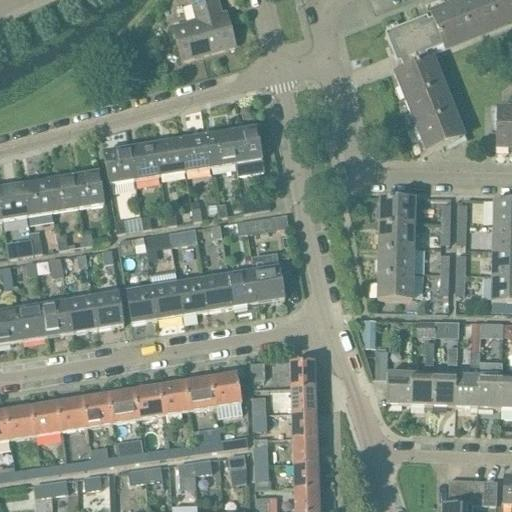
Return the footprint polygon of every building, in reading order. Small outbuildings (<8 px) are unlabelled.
[(194,23),(171,29),(180,66),(236,52),(227,14),(222,15),(218,0),(204,4),(202,0),(188,0),(190,7),(194,23)] [(466,0),(455,5),(470,40),(497,30),(483,0),(466,0)] [(511,0),(483,0),(497,30),(511,23),(511,0)] [(427,15),(431,24),(441,50),(442,52),(470,40),(455,5),(427,15)] [(400,65),(403,72),(428,62),(427,62),(425,57),(441,50),(431,24),(427,25),(426,21),(385,37),(389,47),(396,66),(400,65)] [(391,76),(403,105),(440,91),(428,62),(403,72),(391,76)] [(403,105),(413,130),(450,117),(440,91),(403,105)] [(494,154),(511,154),(511,115),(495,115),(494,154)] [(460,142),(450,117),(413,130),(423,157),(460,142)] [(229,135),(235,168),(261,164),(256,131),(229,135)] [(204,139),(210,172),(235,168),(229,135),(204,139)] [(179,144),(184,177),(210,172),(204,139),(179,144)] [(153,148),(159,181),(184,177),(179,144),(153,148)] [(128,152),(134,185),(159,181),(153,148),(128,152)] [(107,190),(134,185),(128,152),(102,156),(107,190)] [(72,180),(77,213),(104,209),(98,176),(72,180)] [(46,185),(52,217),(77,213),(72,180),(46,185)] [(22,189),(27,221),(52,217),(46,185),(22,189)] [(0,192),(0,217),(1,226),(27,221),(22,189),(0,192)] [(378,200),(377,227),(414,228),(415,201),(378,200)] [(269,214),(267,201),(241,205),(243,218),(269,214)] [(511,204),(492,203),(491,229),(511,229),(511,204)] [(218,222),(227,221),(224,208),(216,209),(218,222)] [(440,209),(440,229),(449,229),(450,209),(440,209)] [(456,209),(456,229),(465,229),(466,209),(456,209)] [(193,226),(201,225),(199,212),(190,213),(193,226)] [(167,230),(176,228),(174,216),(165,217),(167,230)] [(140,222),(142,234),(150,233),(148,220),(140,222)] [(244,226),(246,239),(272,235),(270,221),(244,226)] [(116,239),(142,234),(140,222),(140,223),(123,226),(123,224),(114,226),(116,239)] [(238,240),(246,239),(244,226),(236,227),(238,240)] [(377,227),(377,252),(413,253),(414,228),(377,227)] [(449,249),(449,229),(440,229),(439,249),(449,249)] [(465,250),(465,229),(456,229),(456,250),(465,250)] [(511,229),(491,229),(490,255),(511,255),(511,229)] [(212,244),(221,243),(219,230),(210,231),(212,244)] [(185,235),(169,238),(171,250),(171,252),(196,248),(195,247),(193,234),(185,235)] [(83,251),(92,249),(90,237),(81,238),(83,251)] [(162,252),(171,250),(169,238),(160,240),(162,252)] [(65,241),(60,241),(56,242),(58,255),(67,253),(65,241)] [(143,242),(117,246),(119,260),(145,255),(143,242)] [(20,260),(33,258),(31,246),(31,245),(18,247),(20,260)] [(33,259),(42,257),(40,245),(31,246),(33,258),(33,259)] [(7,263),(17,262),(15,249),(5,250),(7,263)] [(294,269),(291,251),(282,253),(285,271),(294,269)] [(377,252),(376,277),(413,278),(413,253),(377,252)] [(101,255),(104,269),(113,267),(111,254),(101,255)] [(511,255),(490,255),(490,280),(511,280),(511,255)] [(78,273),(87,271),(85,259),(76,260),(78,273)] [(439,259),(439,279),(448,279),(448,260),(439,259)] [(455,260),(455,279),(464,279),(465,260),(455,260)] [(63,282),(60,263),(50,265),(53,284),(63,282)] [(28,281),(36,279),(34,267),(26,268),(28,281)] [(0,272),(2,284),(3,293),(13,292),(12,283),(10,271),(0,272)] [(252,275),(258,308),(284,304),(278,271),(269,272),(252,275)] [(227,279),(232,312),(258,308),(252,275),(227,279)] [(412,305),(413,278),(376,277),(375,304),(412,305)] [(202,283),(207,317),(232,312),(227,279),(202,283)] [(448,300),(448,279),(439,279),(438,299),(448,300)] [(464,300),(464,279),(455,279),(454,300),(464,300)] [(491,307),(491,310),(491,316),(511,316),(511,280),(490,280),(489,307),(491,307)] [(176,287),(182,321),(207,317),(202,283),(176,287)] [(151,291),(156,325),(182,321),(176,287),(151,291)] [(130,329),(156,325),(151,291),(125,296),(130,329)] [(91,301),(96,334),(123,330),(118,296),(91,301)] [(69,329),(71,338),(96,334),(91,301),(65,305),(69,329)] [(44,329),(46,342),(71,338),(69,329),(65,305),(40,309),(44,329)] [(15,313),(20,347),(46,342),(44,329),(40,309),(15,313)] [(0,349),(20,347),(15,313),(0,315),(0,349)] [(359,325),(359,334),(375,335),(375,325),(359,325)] [(433,340),(433,342),(435,342),(444,342),(444,327),(444,326),(433,326),(433,327),(433,329),(433,340)] [(433,327),(415,327),(415,340),(433,340),(433,329),(433,327)] [(511,328),(502,328),(502,329),(502,341),(511,341),(511,328)] [(456,369),(456,351),(447,351),(446,369),(456,369)] [(385,409),(408,410),(409,377),(386,376),(387,355),(374,355),(373,384),(386,384),(385,409)] [(289,366),(289,390),(315,389),(314,365),(289,366)] [(250,367),(251,385),(264,384),(264,367),(250,367)] [(210,381),(215,413),(242,408),(237,377),(210,381)] [(409,377),(408,410),(431,411),(432,378),(409,377)] [(432,378),(431,411),(453,412),(454,378),(432,378)] [(454,378),(453,412),(476,413),(477,379),(454,378)] [(477,379),(476,413),(498,414),(500,380),(477,379)] [(500,380),(498,414),(511,414),(511,380),(502,380),(500,380)] [(184,385),(189,417),(215,413),(210,381),(184,385)] [(159,396),(163,421),(189,417),(184,385),(158,389),(159,396)] [(132,393),(137,425),(163,421),(159,396),(158,389),(132,393)] [(289,390),(290,417),(316,417),(315,389),(289,390)] [(107,397),(112,429),(137,425),(132,393),(107,397)] [(81,401),(86,433),(112,429),(107,397),(81,401)] [(56,406),(61,437),(86,433),(81,401),(56,406)] [(250,402),(251,418),(265,418),(265,401),(250,402)] [(30,410),(35,442),(61,437),(56,406),(30,410)] [(4,414),(9,446),(35,442),(30,410),(4,414)] [(0,447),(9,446),(4,414),(0,414),(0,447)] [(290,417),(291,443),(317,442),(316,417),(290,417)] [(266,435),(265,418),(251,418),(252,436),(266,435)] [(253,452),(253,468),(267,468),(266,451),(265,439),(253,440),(253,452)] [(220,445),(221,456),(248,452),(246,441),(220,445)] [(291,443),(292,468),(318,467),(317,442),(291,443)] [(194,449),(195,460),(221,456),(220,445),(194,449)] [(168,453),(170,463),(195,460),(194,449),(168,453)] [(142,456),(143,467),(170,463),(168,453),(142,456)] [(116,460),(118,471),(143,467),(142,456),(116,460)] [(244,459),(227,462),(229,476),(246,473),(244,459)] [(91,464),(93,474),(118,471),(116,460),(91,464)] [(66,467),(67,478),(93,474),(91,464),(66,467)] [(193,466),(194,480),(212,478),(210,464),(193,466)] [(178,482),(194,480),(193,466),(176,469),(178,482)] [(40,471),(41,482),(67,478),(66,467),(40,471)] [(292,468),(293,494),(319,494),(318,467),(292,468)] [(253,468),(254,486),(254,494),(268,493),(267,468),(253,468)] [(13,475),(15,485),(41,482),(40,471),(13,475)] [(144,473),(145,487),(163,485),(161,471),(144,473)] [(129,489),(145,487),(144,473),(127,476),(129,489)] [(0,487),(15,485),(13,475),(0,476),(0,487)] [(103,493),(100,479),(82,482),(85,496),(103,493)] [(501,510),(511,510),(511,479),(502,480),(501,510)] [(50,487),(52,500),(69,498),(67,484),(50,487)] [(447,484),(446,508),(446,510),(458,510),(459,485),(447,484)] [(459,485),(458,510),(470,511),(471,485),(459,485)] [(471,485),(470,511),(472,511),(472,509),(482,510),(483,486),(471,485)] [(483,486),(482,510),(495,510),(496,486),(483,486)] [(35,503),(52,500),(50,487),(33,489),(35,503)] [(293,494),(293,511),(319,511),(319,494),(293,494)] [(254,502),(254,511),(268,511),(268,501),(254,502)]
